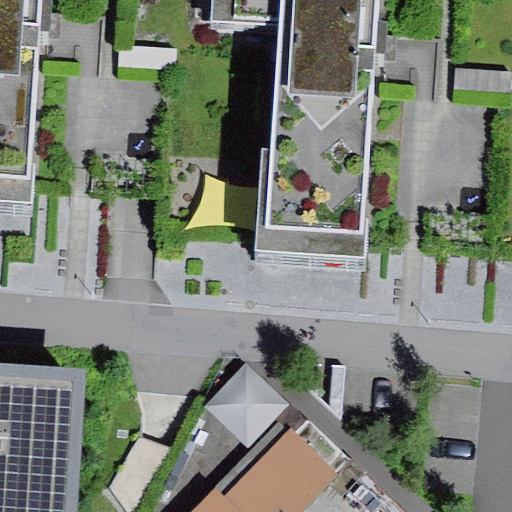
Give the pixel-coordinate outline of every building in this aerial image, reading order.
[(0,0),(0,209),(32,211),(45,22),(46,0),(0,0)] [(213,0),(211,28),(282,33),(274,160),(264,159),(257,258),(363,265),(378,46),(380,0),(213,0)] [(178,49),(120,45),(118,67),(176,71),(178,49)] [(456,71),(454,92),(510,95),(511,74),(456,71)] [(248,357),(208,402),(253,441),(293,397),(248,357)] [(0,363),(0,511),(77,511),(87,369),(0,363)] [(323,366),(309,366),(306,390),(320,400),(323,366)] [(347,369),(332,368),(330,411),(342,422),(347,369)] [(141,437),(111,487),(126,511),(140,511),(175,449),(157,443),(141,437)] [(218,499),(204,511),(306,511),(334,484),(291,442),(226,507),(218,499)]
